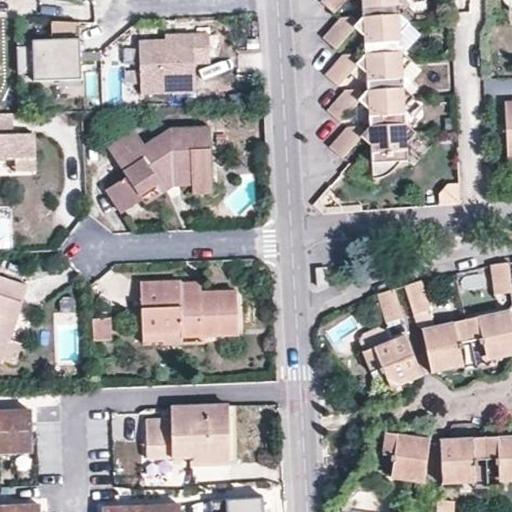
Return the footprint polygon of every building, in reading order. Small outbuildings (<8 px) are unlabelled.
[(323,0),(333,8),(340,0),(358,0),(360,12),(342,14),(324,34),(335,44),(353,25),(362,34),(363,48),(342,51),(326,69),(338,80),(356,63),(364,69),(366,85),(345,86),(329,105),(341,116),(360,98),(367,105),(368,120),(348,122),(331,141),(343,151),(361,133),(370,141),(372,170),(374,169),(378,169),(383,168),(388,166),(391,161),(395,158),(397,154),(407,153),(406,141),(416,127),(405,118),(404,103),(414,92),(403,82),(401,67),(411,56),(401,47),(399,32),(408,21),(398,11),(396,0),(323,0)] [(77,21),(49,22),(49,41),(30,41),(30,47),(15,47),(15,74),(30,74),(31,82),(78,81),(78,61),(78,52),(77,21)] [(208,34),(191,35),(192,41),(164,42),(138,42),(140,95),(195,93),(194,64),(209,63),(208,34)] [(101,52),(78,52),(78,61),(101,60),(101,52)] [(9,113),(0,113),(0,158),(15,158),(34,157),(33,134),(11,135),(9,113)] [(211,178),(209,128),(172,129),(144,145),(134,131),(107,147),(125,176),(105,189),(121,214),(140,201),(136,192),(162,175),(179,175),(178,179),(211,178)] [(34,174),(34,157),(15,158),(15,174),(34,174)] [(211,195),(211,178),(178,179),(179,175),(162,175),(136,192),(140,201),(144,207),(172,187),(192,187),(192,194),(211,195)] [(506,264),(490,267),(494,294),(509,292),(506,264)] [(328,286),(327,266),(314,266),(316,287),(328,286)] [(0,357),(6,340),(23,286),(0,278),(0,357)] [(200,283),(181,284),(182,295),(201,293),(200,283)] [(405,286),(404,287),(415,315),(428,310),(420,283),(405,286)] [(201,294),(201,293),(182,295),(181,284),(139,286),(141,329),(179,328),(180,336),(237,333),(236,293),(201,294)] [(390,291),(376,296),(387,323),(402,319),(390,291)] [(511,355),(511,329),(508,312),(424,331),(432,372),(451,368),(460,356),(458,345),(481,341),(484,351),(497,359),(511,355)] [(110,340),(109,319),(91,320),(92,340),(110,340)] [(180,345),(180,336),(179,328),(141,329),(142,346),(180,345)] [(421,377),(403,336),(389,342),(384,331),(378,329),(364,335),(362,341),(366,351),(363,352),(372,374),(382,370),(387,380),(401,386),(421,377)] [(20,345),(6,340),(0,357),(0,360),(13,365),(20,345)] [(145,458),(187,457),(228,455),(226,407),(171,410),(171,419),(145,419),(145,458)] [(32,413),(0,414),(0,458),(34,457),(32,413)] [(404,480),(423,482),(429,439),(384,432),(381,455),(392,457),(392,466),(404,480)] [(511,479),(511,436),(441,439),(443,483),(459,482),(475,469),(474,463),(497,461),(497,469),(511,479)] [(228,465),(228,455),(187,457),(187,465),(228,465)] [(262,511),(262,497),(224,499),(224,511),(262,511)] [(224,511),(224,499),(210,500),(211,511),(224,511)] [(408,511),(424,511),(425,501),(409,501),(408,511)] [(453,511),(454,503),(438,502),(438,511),(453,511)]
